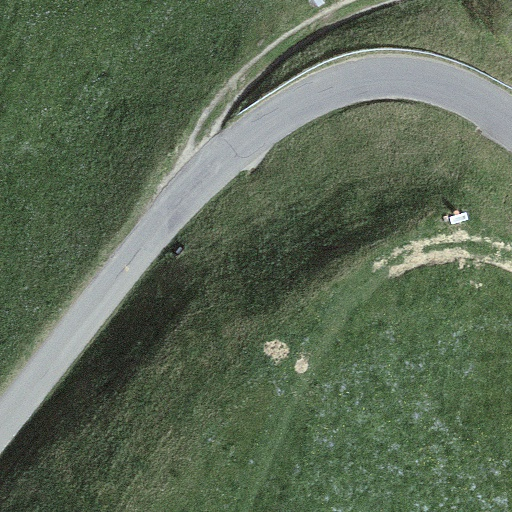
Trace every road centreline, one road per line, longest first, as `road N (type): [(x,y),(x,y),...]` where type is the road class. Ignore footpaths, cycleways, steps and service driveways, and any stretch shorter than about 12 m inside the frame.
road 1 (unclassified): [(0,422),(157,225),(219,162),(320,86),(355,72),(418,73),(511,129)]
road 2 (track): [(511,255),(480,244),(430,244),(382,264),(340,297),(309,344),(245,511)]
